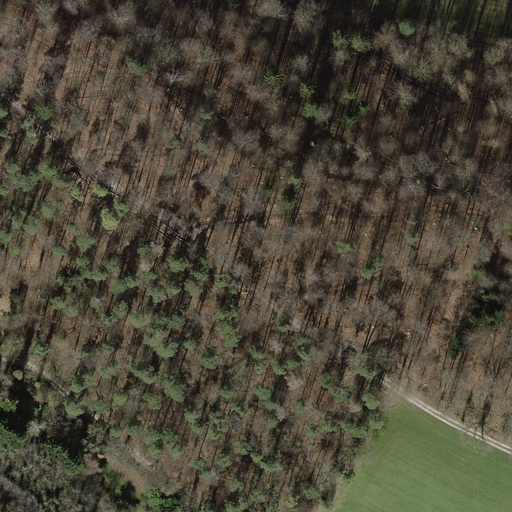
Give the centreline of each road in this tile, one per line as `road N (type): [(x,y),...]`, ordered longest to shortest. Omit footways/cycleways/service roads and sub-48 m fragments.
road 1 (track): [(0,92),(400,394),(511,451)]
road 2 (track): [(197,511),(61,392),(0,359)]
road 3 (track): [(297,0),(511,47)]
